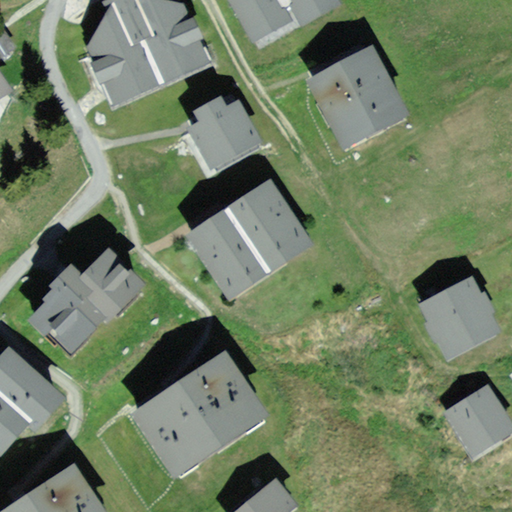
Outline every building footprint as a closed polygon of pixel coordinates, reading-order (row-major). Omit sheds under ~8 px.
[(175,74),(203,61),(194,42),(199,40),(191,23),(187,25),(179,8),(141,0),(120,0),(108,5),(111,12),(91,47),(99,65),(94,67),(101,83),(106,81),(114,101),(142,88),(139,80),(172,65),(175,74)] [(326,0),(230,0),(253,41),(286,23),(282,14),(293,7),(298,16),(326,0)] [(0,32),(0,56),(11,49),(0,32)] [(345,144),(400,114),(369,56),(314,86),(345,144)] [(219,103),(219,102),(197,114),(198,115),(187,121),(211,165),(255,140),(230,97),(219,103)] [(279,253),(300,238),(285,216),(287,215),(281,204),(278,206),(267,189),(238,209),(239,211),(222,222),(221,220),(192,239),(201,253),(199,254),(209,270),(212,268),(228,291),(249,278),(250,280),(265,270),(264,268),(281,256),(279,253)] [(108,257),(82,283),(71,272),(59,283),(63,287),(48,302),(51,305),(35,320),(49,333),(53,329),(70,345),(91,324),(87,321),(97,311),(104,318),(136,286),(108,257)] [(454,285),(457,291),(427,307),(434,322),(428,325),(436,341),(442,338),(450,352),(493,330),(485,316),(491,313),(483,297),(477,300),(466,279),(454,285)] [(46,392),(8,357),(0,366),(0,446),(1,446),(8,439),(7,434),(22,417),(29,424),(41,411),(49,411),(56,403),(56,397),(51,391),(46,392)] [(175,470),(258,414),(240,387),(243,385),(236,375),(233,377),(221,360),(138,415),(175,470)] [(472,451),(509,428),(486,391),(463,405),(459,398),(445,407),(472,451)] [(82,490),(71,472),(10,511),(96,511),(89,500),(91,498),(84,488),(82,490)] [(280,511),(289,505),(274,488),(244,511),(280,511)]
